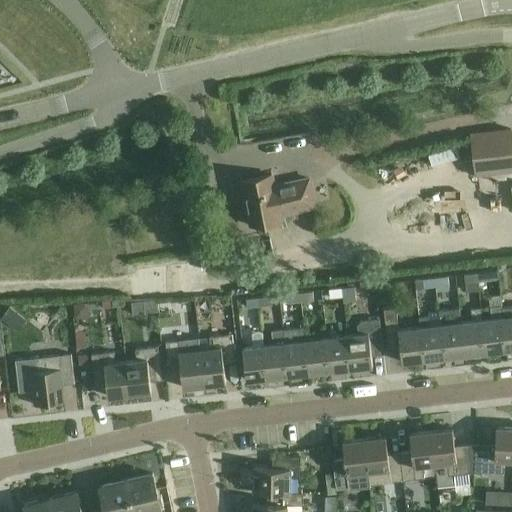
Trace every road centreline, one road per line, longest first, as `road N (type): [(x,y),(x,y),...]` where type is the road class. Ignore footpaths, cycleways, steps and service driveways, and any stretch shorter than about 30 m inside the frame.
road 1 (residential): [(511,384),(192,423)]
road 2 (secondary): [(120,89),(379,31)]
road 3 (residential): [(192,423),(0,470)]
road 4 (unclassified): [(0,154),(84,128),(114,110),(120,89)]
road 5 (unclassified): [(379,31),(399,47),(511,36)]
road 6 (secondary): [(379,31),(511,5)]
road 7 (secondary): [(120,89),(0,116)]
